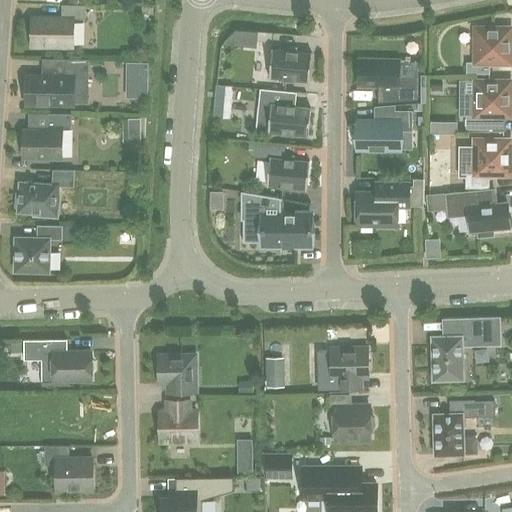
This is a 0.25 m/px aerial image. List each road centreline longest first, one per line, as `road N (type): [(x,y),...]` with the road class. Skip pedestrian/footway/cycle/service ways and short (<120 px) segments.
road 1 (residential): [(337,3),(332,292)]
road 2 (residential): [(191,267),(180,195),(193,0)]
road 3 (residential): [(124,301),(129,489),(108,511)]
road 4 (residential): [(407,490),(400,290)]
road 5 (residential): [(332,292),(248,296),(216,287),(191,267)]
road 6 (residential): [(0,302),(124,301)]
